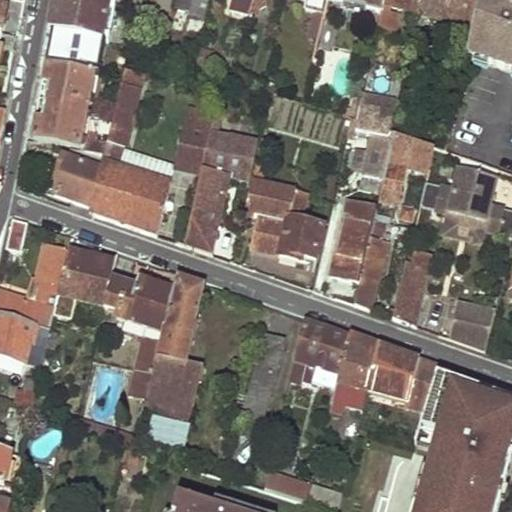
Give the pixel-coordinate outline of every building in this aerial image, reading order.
[(55,0),(48,35),(53,36),(106,47),(108,47),(116,0),(133,0),(141,2),(141,0),(55,0)] [(191,14),(192,0),(177,0),(175,11),(191,14)] [(192,0),(191,14),(190,17),(204,20),(208,0),(192,0)] [(234,0),(230,14),(248,19),(252,0),(234,0)] [(298,0),(307,2),(305,12),(310,13),(309,17),(311,18),(324,21),(328,3),(328,0),(298,0)] [(328,0),(328,3),(383,16),(386,0),(328,0)] [(386,0),(383,16),(377,39),(391,42),(396,19),(387,17),(390,10),(418,17),(422,0),(386,0)] [(422,0),(418,17),(418,19),(451,26),(449,36),(471,42),(480,0),(422,0)] [(511,4),(500,0),(480,0),(471,42),(467,62),(511,77),(511,4)] [(311,18),(306,42),(318,45),(324,21),(311,18)] [(53,36),(48,66),(99,77),(100,77),(106,47),(53,36)] [(151,54),(164,59),(168,44),(155,41),(151,54)] [(48,66),(34,140),(85,151),(92,117),(85,116),(87,106),(92,107),(99,77),(48,66)] [(101,172),(91,213),(91,217),(158,241),(170,187),(116,172),(122,150),(142,77),(124,73),(123,82),(101,172)] [(376,140),(370,165),(389,171),(396,140),(390,138),(395,116),(360,109),(354,135),(376,140)] [(185,112),(179,144),(208,151),(211,138),(216,119),(185,112)] [(203,175),(185,251),(213,260),(230,184),(247,189),(259,148),(232,141),(231,144),(211,138),(208,151),(203,175)] [(396,140),(389,171),(385,186),(399,190),(405,169),(429,175),(434,153),(396,140)] [(262,141),(252,186),(265,189),(275,144),(262,141)] [(208,151),(179,144),(174,165),(174,168),(203,175),(208,151)] [(122,150),(116,172),(170,187),(174,168),(174,165),(122,150)] [(63,159),(50,200),(91,213),(101,172),(63,159)] [(370,165),(366,181),(385,186),(389,171),(370,165)] [(457,174),(450,195),(491,208),(498,186),(457,174)] [(256,222),(249,253),(314,269),(322,230),(305,226),(288,222),(294,195),(265,189),(252,186),(244,220),(256,222)] [(294,195),(288,222),(305,226),(311,199),(294,195)] [(349,206),(345,224),(374,231),(378,215),(349,206)] [(401,211),(399,223),(411,226),(413,214),(401,211)] [(345,224),(330,282),(359,290),(374,231),(345,224)] [(13,226),(7,255),(22,258),(29,230),(13,226)] [(374,231),(359,290),(354,311),(370,316),(387,248),(381,246),(384,234),(374,231)] [(41,288),(36,307),(30,305),(0,295),(0,318),(39,332),(51,336),(51,335),(57,311),(59,302),(69,255),(44,250),(35,286),(41,288)] [(69,255),(59,302),(105,313),(113,284),(117,266),(69,255)] [(406,270),(393,324),(414,332),(427,275),(406,270)] [(177,280),(174,294),(157,360),(187,368),(206,290),(177,280)] [(113,284),(105,313),(119,316),(117,323),(126,325),(123,336),(144,343),(131,399),(147,403),(157,360),(174,294),(140,283),(138,291),(113,284)] [(35,286),(30,305),(36,307),(41,288),(35,286)] [(458,310),(450,345),(465,350),(487,358),(495,318),(458,310)] [(61,337),(66,313),(57,311),(51,335),(61,337)] [(0,318),(0,361),(27,368),(32,349),(35,350),(39,332),(0,318)] [(305,325),(291,382),(305,385),(309,371),(340,379),(350,340),(305,325)] [(61,337),(51,335),(51,336),(47,351),(70,357),(73,340),(61,337)] [(263,338),(250,390),(272,395),(285,345),(263,338)] [(350,340),(340,379),(331,418),(344,421),(347,408),(350,393),(367,396),(368,391),(379,350),(350,340)] [(379,350),(368,391),(408,401),(406,411),(426,416),(438,379),(440,372),(379,350)] [(147,403),(144,415),(190,426),(203,372),(187,368),(157,360),(147,403)] [(511,404),(438,379),(426,416),(417,447),(444,455),(438,476),(432,474),(423,506),(420,505),(418,511),(498,511),(501,501),(506,503),(510,490),(505,488),(511,465),(511,404)] [(250,390),(244,416),(265,422),(272,395),(250,390)] [(367,396),(350,393),(347,408),(363,413),(367,396)] [(24,396),(19,418),(31,422),(36,398),(24,396)] [(109,430),(79,421),(76,436),(105,445),(109,430)] [(109,430),(105,445),(127,452),(134,454),(138,440),(109,430)] [(14,458),(0,453),(0,489),(5,491),(14,458)] [(267,477),(262,494),(303,507),(304,507),(310,489),(267,477)] [(338,511),(343,493),(315,486),(311,502),(318,504),(317,511),(319,511),(338,511)] [(5,491),(4,497),(13,499),(14,493),(5,491)] [(244,511),(231,508),(229,511),(218,511),(178,499),(174,511),(244,511)]
